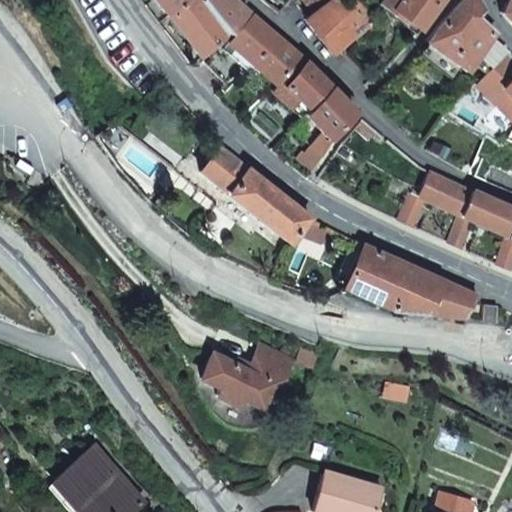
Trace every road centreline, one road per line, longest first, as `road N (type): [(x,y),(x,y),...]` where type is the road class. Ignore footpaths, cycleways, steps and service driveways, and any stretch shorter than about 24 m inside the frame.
road 1 (unclassified): [(511,358),(406,331),(319,321),(245,297),(186,265),(124,213),(0,32)]
road 2 (residential): [(125,0),(233,138),(305,190),(511,293)]
road 3 (residential): [(249,0),(427,162),(511,201)]
road 4 (unclassified): [(93,344),(230,511)]
road 5 (unclassified): [(0,256),(93,344)]
